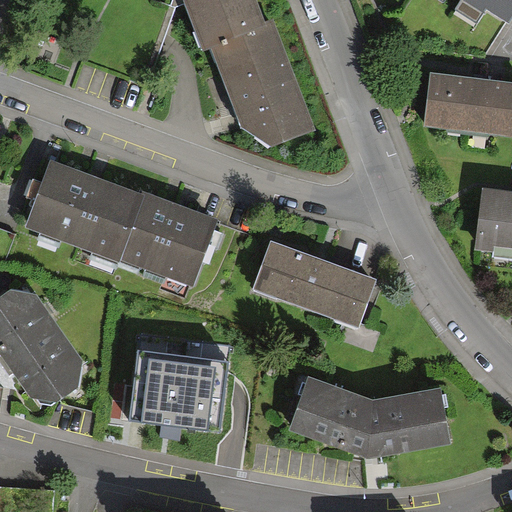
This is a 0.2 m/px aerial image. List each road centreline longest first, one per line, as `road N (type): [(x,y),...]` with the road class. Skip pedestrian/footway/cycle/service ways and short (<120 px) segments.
road 1 (residential): [(0,430),(247,497),(429,505),(511,479)]
road 2 (residential): [(398,197),(359,207),(0,83)]
road 3 (residential): [(398,197),(368,104),(319,0)]
road 4 (residential): [(511,362),(445,287),(398,197)]
